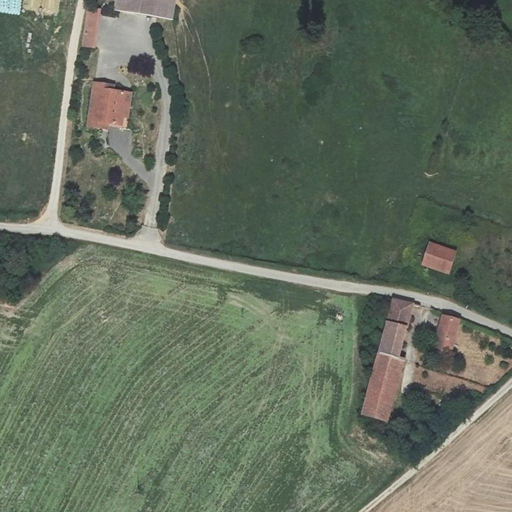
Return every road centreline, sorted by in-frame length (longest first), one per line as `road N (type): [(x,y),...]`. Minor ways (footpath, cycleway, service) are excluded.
road 1 (unclassified): [(511,333),(410,295),(0,226)]
road 2 (unclassified): [(511,381),(363,511)]
